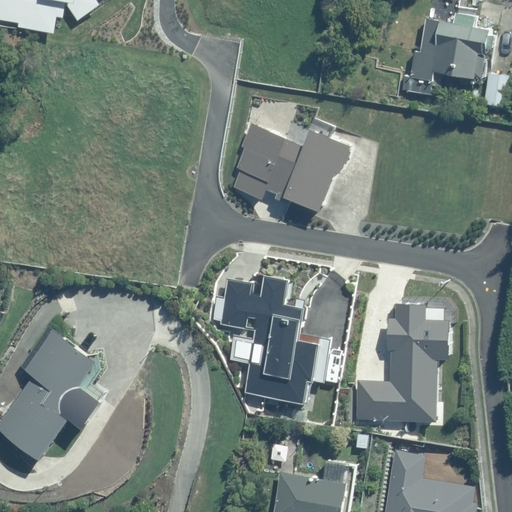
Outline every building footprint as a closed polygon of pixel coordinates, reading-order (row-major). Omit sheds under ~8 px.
[(510,107),(511,89),(511,74),(489,72),(491,56),(496,56),(498,30),(481,28),(482,16),(462,14),(461,23),(431,19),(428,54),(417,52),(414,75),(407,74),(405,91),(443,95),(445,75),(487,80),(484,105),(510,107)] [(351,175),(360,147),(291,124),(287,134),(254,124),(245,150),(248,150),(241,169),(244,170),(238,191),(270,201),(273,192),(282,195),(281,200),(298,205),(299,202),(332,213),(345,173),(351,175)] [(251,394),(314,404),(318,381),(329,383),(335,341),(310,337),(314,309),(290,305),(293,284),(271,280),(268,296),(253,294),(255,284),(233,281),(230,300),(216,298),(212,319),(224,320),(223,326),(261,332),(251,394)] [(52,460),(76,424),(68,418),(73,411),(78,415),(107,372),(104,369),(109,361),(56,326),(28,367),(39,374),(3,428),(52,460)] [(386,511),(481,511),(482,504),(477,504),(479,485),(424,478),(427,453),(394,449),(386,511)] [(359,511),(365,464),(332,460),(330,477),(284,472),(279,511),(359,511)]
